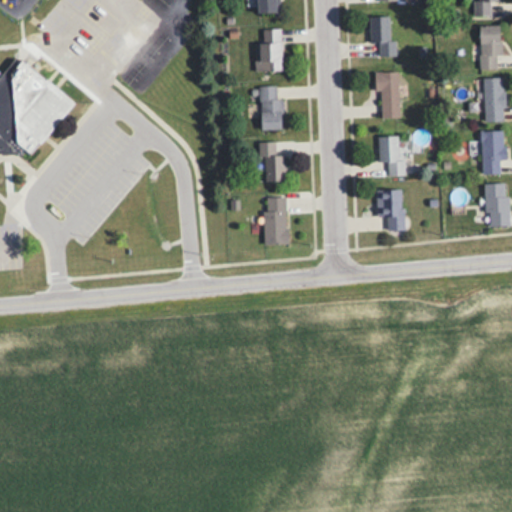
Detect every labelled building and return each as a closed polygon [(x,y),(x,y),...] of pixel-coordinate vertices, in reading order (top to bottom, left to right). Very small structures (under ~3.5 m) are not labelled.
[(254,0),(255,12),(276,12),(275,0),(254,0)] [(472,0),(472,15),(497,15),(496,0),(472,0)] [(388,39),(388,15),(368,15),(368,43),(377,43),(377,55),(395,55),(395,39),(388,39)] [(477,25),(478,68),(499,68),(498,24),(477,25)] [(280,28),(258,28),(258,69),(280,69),(280,28)] [(0,144),(31,152),(72,101),(15,55),(0,73),(0,144)] [(397,70),(372,71),(373,90),(379,89),(379,116),(397,116),(397,70)] [(482,120),(502,120),(502,77),(482,77),(482,120)] [(258,128),(280,128),(280,96),(276,96),(276,85),(258,85),(258,128)] [(480,130),(480,173),(498,173),(498,159),(504,159),(504,130),(480,130)] [(397,134),(376,135),(376,162),(384,161),(385,174),(403,174),(403,157),(398,157),(397,134)] [(283,153),(275,153),(275,141),(258,141),(258,180),(283,180),(283,153)] [(507,182),(483,182),(483,225),(507,225),(507,182)] [(375,215),(386,214),(386,229),(402,229),(401,188),(375,188),(375,215)] [(285,243),(285,196),(261,196),(261,243),(285,243)]
